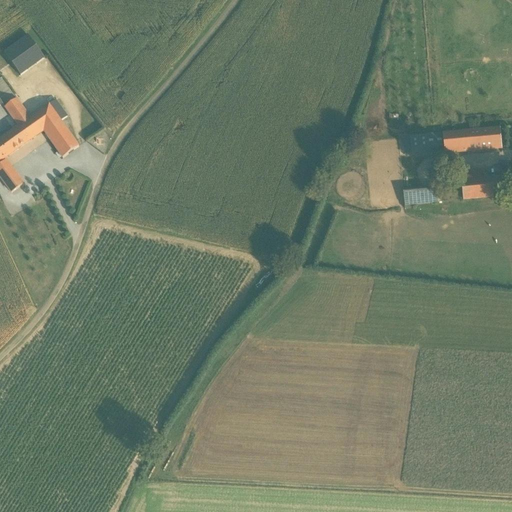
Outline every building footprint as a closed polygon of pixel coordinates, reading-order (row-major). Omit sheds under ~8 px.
[(31,119),(17,99),(5,107),(19,127),(0,140),(0,162),(44,131),(63,158),(79,147),(62,122),(68,118),(57,101),(31,119)] [(463,153),(490,150),(502,149),(500,129),(409,137),(410,138),(411,154),(411,155),(443,152),(443,154),(463,153)] [(0,164),(0,176),(6,185),(12,193),(24,185),(6,160),(0,164)] [(462,181),(464,200),(507,196),(505,177),(489,179),(488,170),(461,172),(462,181)] [(403,189),(405,206),(405,207),(439,203),(437,186),(403,189)]
